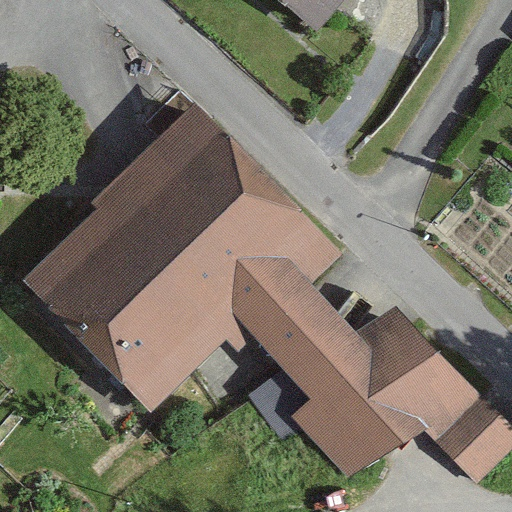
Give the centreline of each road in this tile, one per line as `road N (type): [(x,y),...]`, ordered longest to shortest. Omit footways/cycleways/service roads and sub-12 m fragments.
road 1 (residential): [(142,0),(511,379)]
road 2 (unknown): [(380,244),(511,7)]
